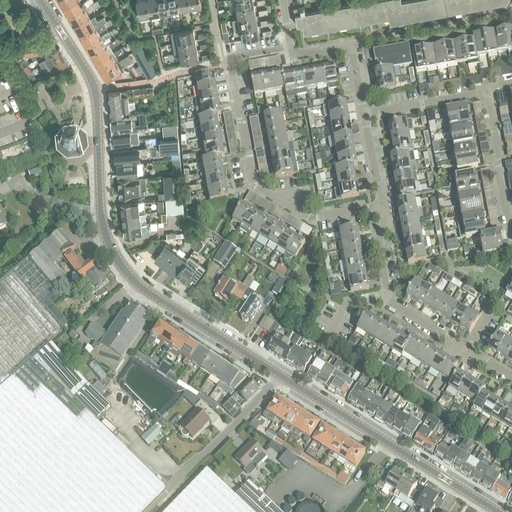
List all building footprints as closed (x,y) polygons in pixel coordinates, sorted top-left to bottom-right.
[(58,0),(63,9),(78,0),(58,0)] [(78,0),(63,9),(69,17),(94,2),(92,0),(87,0),(81,4),(78,0)] [(100,0),(97,0),(94,2),(69,17),(74,26),(89,17),(86,13),(103,3),(100,0)] [(140,18),(150,16),(147,0),(140,0),(137,1),(140,18)] [(158,0),(147,0),(150,16),(161,14),(158,0)] [(168,0),(158,0),(161,14),(171,12),(168,0)] [(179,0),(168,0),(171,12),(181,10),(179,0)] [(189,0),(179,0),(181,10),(191,9),(189,0)] [(200,0),(189,0),(191,9),(202,7),(200,0)] [(235,0),(237,8),(254,5),(253,0),(235,0)] [(406,0),(401,1),(400,0),(371,0),(301,13),(299,7),(294,8),(296,17),(297,26),(302,25),(304,33),(389,18),(390,23),(506,2),(507,0),(406,0)] [(237,8),(238,19),(256,15),(254,5),(237,8)] [(234,30),(240,29),(258,26),(256,15),(238,19),(232,20),(234,30)] [(75,28),(80,37),(104,23),(106,21),(104,17),(97,21),(94,16),(75,28)] [(106,21),(104,23),(107,26),(114,22),(112,18),(106,21)] [(107,26),(104,23),(80,37),(85,45),(100,36),(98,33),(107,27),(107,26)] [(260,36),(258,26),(240,29),(242,40),(260,36)] [(171,33),(173,44),(196,39),(194,29),(176,32),(171,33)] [(511,29),(503,31),(507,51),(511,50),(511,29)] [(90,54),(106,45),(112,41),(110,37),(111,36),(109,31),(100,36),(85,45),(90,54)] [(503,31),(493,33),(497,53),(507,51),(503,31)] [(493,33),(483,35),(487,55),(497,53),(493,33)] [(473,41),(476,57),(487,55),(483,35),(472,37),(473,41)] [(175,55),(180,54),(198,50),(196,39),(173,44),(175,55)] [(118,44),(115,40),(112,41),(106,45),(90,54),(95,63),(111,54),(108,50),(118,44)] [(463,43),(467,63),(468,67),(478,65),(477,61),(476,57),(473,41),(463,43)] [(457,65),(467,63),(463,43),(453,44),(457,65)] [(453,44),(443,46),(446,66),(457,65),(453,44)] [(377,62),(379,71),(379,72),(392,70),(412,66),(408,45),(373,51),(375,63),(377,62)] [(443,46),(433,48),(437,68),(446,66),(443,46)] [(39,56),(37,47),(24,48),(25,57),(39,56)] [(51,70),(69,63),(60,48),(45,54),(47,58),(44,60),(51,70)] [(121,48),(111,54),(95,63),(100,71),(116,62),(113,58),(123,52),(121,48)] [(133,52),(132,53),(147,78),(156,73),(141,48),(135,51),(133,52)] [(433,48),(423,50),(426,70),(437,68),(433,48)] [(200,60),(198,50),(180,54),(182,64),(200,60)] [(416,72),(426,70),(423,50),(412,52),(416,72)] [(128,55),(116,62),(100,71),(105,79),(108,80),(124,70),(122,67),(132,61),(128,55)] [(24,61),(21,64),(24,68),(23,68),(28,75),(29,75),(33,80),(34,80),(36,79),(32,72),(27,65),(24,61)] [(509,61),(499,63),(500,69),(502,78),(511,76),(511,75),(511,74),(510,66),(509,61)] [(323,69),(327,87),(328,92),(338,90),(334,67),(323,69)] [(323,69),(313,71),(316,89),(327,87),(323,69)] [(374,72),(376,84),(394,80),(392,70),(379,72),(379,71),(374,72)] [(313,71),(303,73),(306,91),(316,89),(313,71)] [(282,72),(272,74),(275,92),(284,90),(285,90),(282,76),(283,76),(282,72)] [(303,73),(292,74),(296,92),(306,91),(303,73)] [(194,78),(197,88),(215,85),(213,74),(194,78)] [(272,74),(261,76),(265,94),(275,92),(272,74)] [(292,74),(283,76),(282,76),(285,90),(284,90),(285,94),(296,92),(292,74)] [(254,96),(265,94),(261,76),(251,78),(254,96)] [(396,90),(394,80),(376,84),(378,94),(396,90)] [(192,89),(194,99),(217,95),(215,85),(197,88),(192,89)] [(133,97),(153,94),(152,88),(133,90),(133,97)] [(123,112),(129,111),(127,96),(121,97),(121,91),(107,93),(110,116),(123,114),(123,112)] [(194,99),(196,109),(219,105),(217,95),(194,99)] [(324,118),(330,117),(348,114),(346,103),(328,107),(323,108),(324,118)] [(198,119),(199,120),(217,116),(221,116),(219,105),(196,109),(196,110),(197,119),(198,119)] [(446,109),(448,120),(468,117),(467,106),(446,109)] [(427,112),(429,122),(436,121),(435,111),(427,112)] [(264,117),(266,128),(284,124),(282,114),(264,117)] [(330,117),(332,128),(350,124),(348,114),(330,117)] [(219,126),(217,116),(199,120),(201,130),(219,126)] [(112,132),(148,128),(147,123),(132,125),(131,117),(110,120),(112,132)] [(448,120),(450,131),(470,127),(468,117),(448,120)] [(389,125),(391,136),(408,133),(414,132),(412,121),(389,125)] [(266,128),(268,138),(286,134),(284,124),(266,128)] [(332,128),(334,138),(352,135),(350,124),(332,128)] [(221,136),(219,126),(201,130),(203,140),(221,136)] [(450,131),(452,141),(472,137),(470,127),(450,131)] [(138,131),(112,134),(114,146),(139,143),(138,131)] [(391,136),(393,146),(410,143),(408,133),(391,136)] [(268,138),(270,148),(287,144),(286,134),(268,138)] [(334,138),(336,148),(353,145),(352,135),(334,138)] [(221,136),(203,140),(205,150),(223,147),(221,136)] [(452,141),(454,151),(474,147),(472,137),(452,141)] [(61,145),(61,146),(58,146),(57,148),(57,152),(59,153),(62,153),(62,154),(63,154),(67,157),(67,158),(69,158),(75,157),(76,157),(76,156),(80,152),(81,150),(80,144),(79,143),(74,139),(73,138),(73,139),(67,139),(65,140),(66,140),(62,145),(61,145)] [(160,141),(153,142),(154,152),(161,151),(161,152),(176,151),(179,151),(178,139),(160,140),(160,141)] [(253,141),(255,151),(264,149),(262,140),(253,141)] [(393,146),(394,156),(408,154),(412,154),(410,143),(393,146)] [(270,148),(272,158),(294,154),(292,144),(287,144),(270,148)] [(336,148),(337,158),(355,155),(353,145),(336,148)] [(131,150),(115,151),(115,163),(139,161),(139,154),(147,153),(147,152),(146,149),(146,147),(131,149),(131,150)] [(225,157),(223,147),(205,150),(207,160),(221,158),(225,157)] [(454,151),(456,161),(476,158),(474,147),(454,151)] [(391,157),(393,167),(410,164),(415,163),(413,153),(412,154),(408,154),(394,156),(391,157)] [(272,158),(273,168),(296,164),(294,154),(272,158)] [(337,158),(339,168),(339,169),(353,166),(353,167),(357,166),(355,155),(337,158)] [(202,161),(204,171),(223,168),(221,158),(207,160),(202,161)] [(478,168),(476,158),(456,161),(457,172),(478,168)] [(181,175),(180,159),(172,160),(173,176),(181,175)] [(118,177),(140,174),(143,174),(142,162),(116,165),(118,177)] [(298,175),(296,164),(273,168),(275,179),(298,175)] [(393,167),(395,178),(412,175),(410,164),(393,167)] [(31,180),(42,175),(39,166),(27,171),(31,180)] [(335,169),(337,180),(355,177),(353,167),(353,166),(339,169),(339,168),(335,169)] [(206,181),(225,178),(223,168),(204,171),(206,181)] [(454,176),(456,187),(476,183),(474,173),(454,176)] [(395,178),(396,187),(414,184),(412,175),(395,178)] [(337,180),(339,190),(357,187),(355,177),(337,180)] [(145,178),(119,179),(120,196),(146,194),(145,178)] [(225,178),(206,181),(208,192),(227,188),(225,178)] [(456,187),(458,197),(478,194),(476,183),(456,187)] [(416,195),(414,184),(396,187),(398,198),(416,195)] [(171,198),(183,197),(182,186),(170,187),(171,198)] [(359,198),(357,187),(339,190),(334,191),(336,202),(359,198)] [(229,199),(227,188),(208,192),(210,202),(229,199)] [(458,197),(460,208),(480,204),(478,194),(458,197)] [(183,197),(171,198),(166,199),(167,214),(184,213),(183,197)] [(397,202),(399,213),(417,210),(415,199),(397,202)] [(121,205),(122,216),(144,213),(143,202),(121,205)] [(233,219),(242,225),(252,210),(243,204),(233,219)] [(460,208),(462,218),(482,214),(480,204),(460,208)] [(0,229),(9,225),(0,209),(0,229)] [(239,231),(248,236),(261,215),(252,210),(242,225),(239,231)] [(399,213),(401,224),(418,220),(417,210),(399,213)] [(122,216),(123,227),(146,224),(144,213),(122,216)] [(457,219),(458,229),(484,225),(482,214),(462,218),(457,219)] [(256,243),(260,236),(269,221),(261,215),(248,236),(247,237),(256,243)] [(401,224),(402,234),(420,231),(418,220),(401,224)] [(260,236),(269,242),(279,227),(269,221),(260,236)] [(146,228),(146,224),(123,227),(124,237),(135,236),(135,238),(147,237),(150,234),(149,230),(146,228)] [(465,239),(480,236),(485,235),(485,234),(484,225),(458,229),(460,240),(465,239)] [(288,232),(279,227),(269,242),(278,248),(288,232)] [(339,231),(341,242),(359,239),(357,228),(339,231)] [(402,234),(404,244),(422,241),(420,231),(402,234)] [(60,232),(28,259),(53,287),(63,278),(54,267),(63,259),(59,253),(62,251),(70,244),(60,232)] [(297,238),(288,232),(278,248),(287,254),(297,238)] [(480,236),(481,246),(501,242),(499,232),(485,234),(485,235),(480,236)] [(189,245),(193,248),(198,241),(194,238),(189,245)] [(305,243),(297,238),(287,254),(295,258),(305,243)] [(341,242),(343,252),(361,249),(359,239),(341,242)] [(406,254),(424,251),(427,250),(426,240),(422,241),(404,244),(406,254)] [(198,241),(194,246),(199,250),(203,245),(198,241)] [(155,257),(166,266),(176,252),(166,244),(164,246),(159,242),(156,245),(153,242),(148,248),(157,255),(155,257)] [(503,253),(501,242),(481,246),(483,256),(503,253)] [(224,271),(237,251),(225,244),(213,264),(224,271)] [(62,251),(59,253),(63,259),(75,274),(74,274),(73,275),(72,277),(72,278),(72,280),(72,281),(73,282),(74,283),(75,284),(76,284),(78,284),(79,284),(80,283),(81,283),(88,292),(94,288),(97,293),(96,296),(98,299),(102,299),(109,294),(105,288),(109,285),(97,269),(91,262),(85,266),(80,259),(77,261),(72,254),(76,253),(73,246),(62,251)] [(343,252),(345,263),(363,259),(361,249),(343,252)] [(426,262),(424,251),(406,254),(408,265),(426,262)] [(186,260),(176,252),(166,266),(176,273),(186,260)] [(187,282),(190,278),(195,282),(205,268),(189,256),(186,260),(176,273),(187,282)] [(0,387),(12,377),(62,333),(63,329),(59,324),(48,311),(47,310),(61,297),(53,287),(28,259),(28,260),(0,283),(0,387)] [(341,274),(347,273),(365,269),(363,259),(345,263),(339,264),(341,274)] [(347,273),(349,283),(367,280),(365,269),(347,273)] [(249,276),(242,286),(248,290),(255,280),(249,276)] [(271,276),(268,281),(275,285),(278,280),(271,276)] [(286,283),(280,279),(271,293),(277,297),(286,283)] [(369,291),(367,280),(349,283),(350,294),(369,291)] [(232,295),(241,301),(248,290),(242,286),(239,284),(238,285),(233,281),(230,285),(224,281),(214,296),(216,297),(215,298),(221,301),(222,300),(227,304),(232,295)] [(405,297),(414,303),(424,287),(415,282),(405,297)] [(423,308),(433,293),(437,287),(434,285),(432,286),(427,283),(424,287),(414,303),(423,308)] [(248,290),(241,301),(247,304),(240,316),(251,323),(262,305),(251,298),(254,294),(248,290)] [(423,308),(432,314),(442,298),(433,293),(423,308)] [(432,314),(441,319),(451,304),(442,298),(432,314)] [(441,319),(450,325),(460,309),(451,304),(441,319)] [(91,325),(85,335),(87,336),(86,337),(95,343),(91,349),(88,346),(85,351),(91,358),(115,374),(123,362),(121,361),(143,326),(141,325),(147,317),(131,306),(125,314),(123,312),(108,336),(91,325)] [(450,325),(459,330),(469,315),(460,309),(450,325)] [(356,330),(365,336),(375,320),(366,315),(356,330)] [(477,321),(469,315),(459,330),(468,336),(477,321)] [(69,316),(59,324),(63,329),(73,320),(69,316)] [(258,327),(263,330),(270,320),(265,317),(258,327)] [(263,330),(268,333),(274,323),(270,320),(263,330)] [(372,345),(374,341),(384,326),(375,320),(365,336),(363,340),(372,345)] [(280,327),(274,323),(268,333),(274,337),(280,327)] [(155,341),(160,344),(169,330),(169,329),(165,326),(164,327),(160,324),(148,342),(153,345),(155,341)] [(374,341),(383,347),(393,331),(384,326),(374,341)] [(163,353),(167,355),(179,337),(176,334),(175,334),(175,333),(172,330),(171,331),(169,330),(160,344),(166,348),(163,353)] [(487,350),(496,356),(506,340),(509,335),(499,330),(496,334),(487,350)] [(383,347),(392,352),(402,337),(393,331),(383,347)] [(73,332),(68,337),(73,342),(78,337),(73,332)] [(267,352),(275,357),(282,347),(284,348),(287,343),(276,336),(267,352)] [(176,355),(180,357),(189,343),(179,337),(167,355),(172,359),(175,354),(176,355)] [(286,363),(294,349),(296,346),(300,339),(296,337),(291,346),(287,343),(284,348),(282,347),(275,357),(286,363)] [(401,358),(403,354),(410,342),(402,337),(392,352),(401,358)] [(403,354),(411,359),(421,344),(412,339),(410,342),(403,354)] [(496,356),(505,361),(511,349),(511,343),(506,340),(496,356)] [(186,368),(189,364),(200,349),(196,346),(195,347),(189,343),(180,357),(185,361),(183,366),(186,368)] [(52,344),(36,358),(75,401),(82,408),(97,423),(111,409),(103,401),(91,390),(90,388),(75,370),(52,344)] [(411,359),(421,365),(430,350),(421,344),(411,359)] [(286,363),(295,369),(307,350),(303,347),(300,353),(294,349),(286,363)] [(189,364),(199,370),(209,356),(203,352),(203,351),(200,349),(189,364)] [(307,350),(295,369),(303,374),(315,355),(307,350)] [(421,365),(429,370),(439,355),(430,350),(421,365)] [(307,377),(316,383),(326,368),(320,364),(325,356),(321,353),(307,377)] [(135,357),(146,364),(148,361),(137,354),(135,357)] [(429,370),(438,376),(448,360),(439,355),(429,370)] [(199,370),(209,377),(219,363),(215,360),(215,359),(211,356),(210,357),(209,356),(199,370)] [(0,511),(141,511),(164,489),(127,452),(97,423),(82,408),(75,401),(36,358),(0,389),(0,511)] [(457,366),(448,360),(438,376),(447,381),(457,366)] [(146,364),(156,371),(158,367),(148,361),(146,364)] [(316,383),(326,389),(334,374),(338,369),(342,371),(344,366),(337,362),(331,371),(326,368),(316,383)] [(94,363),(89,367),(101,381),(106,376),(94,363)] [(209,377),(219,384),(229,369),(226,368),(227,366),(223,364),(222,365),(219,363),(209,377)] [(156,371),(166,378),(168,374),(158,367),(156,371)] [(235,373),(229,369),(219,384),(217,388),(230,397),(241,385),(246,380),(238,375),(239,374),(235,372),(235,373)] [(448,388),(457,394),(466,378),(457,372),(448,388)] [(360,376),(355,373),(351,380),(356,383),(360,376)] [(166,378),(176,385),(178,381),(168,374),(166,378)] [(326,389),(335,394),(344,380),(334,374),(326,389)] [(457,394),(466,399),(475,384),(466,378),(457,394)] [(352,386),(344,380),(335,394),(343,400),(352,386)] [(176,385),(185,391),(188,387),(178,381),(176,385)] [(248,382),(236,395),(228,403),(233,407),(235,404),(241,409),(258,391),(256,390),(255,387),(251,384),(249,383),(248,382)] [(466,399),(474,405),(475,405),(482,393),(485,389),(475,384),(466,399)] [(185,391),(186,391),(190,394),(195,398),(198,394),(188,387),(185,391)] [(347,402),(357,408),(365,394),(356,388),(347,402)] [(357,408),(366,414),(374,400),(370,397),(371,395),(367,392),(365,394),(357,408)] [(472,408),(481,414),(491,398),(482,393),(475,405),(474,405),(472,408)] [(195,398),(205,404),(208,400),(198,394),(195,398)] [(273,424),(276,419),(286,403),(277,398),(266,416),(266,417),(266,418),(266,419),(273,424)] [(481,414),(490,419),(500,404),(491,398),(481,414)] [(218,407),(208,400),(205,404),(216,411),(218,407)] [(366,414),(374,419),(383,405),(374,400),(366,414)] [(196,411),(180,428),(183,431),(181,433),(181,435),(182,437),(186,438),(189,436),(192,439),(208,422),(202,416),(209,409),(201,402),(194,409),(196,411)] [(276,419),(285,424),(294,409),(286,403),(276,419)] [(229,414),(233,410),(227,404),(223,408),(229,414)] [(383,425),(392,430),(401,416),(395,413),(399,406),(396,404),(392,411),(383,425)] [(490,419),(499,425),(509,409),(500,404),(490,419)] [(374,419),(383,425),(392,411),(383,405),(374,419)] [(290,434),(291,433),(303,414),(294,409),(285,424),(282,428),(290,434)] [(499,425),(508,430),(511,423),(511,411),(509,409),(499,425)] [(392,430),(401,436),(410,422),(406,419),(409,415),(404,412),(401,416),(392,430)] [(299,438),(301,434),(311,419),(303,414),(291,433),(299,438)] [(161,418),(157,423),(164,430),(169,426),(163,420),(161,418)] [(423,450),(437,427),(439,423),(430,418),(427,422),(432,424),(428,430),(424,427),(413,444),(423,450)] [(319,425),(311,419),(301,434),(306,437),(303,441),(307,444),(319,425)] [(412,419),(410,422),(401,436),(410,442),(421,425),(412,419)] [(467,426),(472,429),(474,425),(475,425),(477,421),(470,419),(467,426)] [(313,442),(322,447),(331,432),(322,426),(313,442)] [(437,427),(423,450),(432,455),(441,442),(434,438),(440,429),(437,427)] [(147,448),(160,435),(153,428),(140,441),(147,448)] [(256,432),(265,437),(267,433),(258,428),(256,432)] [(484,436),(490,440),(492,436),(495,432),(489,428),(484,436)] [(273,442),(275,438),(277,435),(269,430),(267,433),(265,437),(273,442)] [(322,447),(330,453),(340,437),(331,432),(322,447)] [(334,455),(338,458),(348,443),(340,437),(330,453),(328,456),(332,459),(334,455)] [(273,442),(281,447),(284,443),(275,438),(273,442)] [(251,442),(234,459),(251,476),(267,459),(262,454),(262,453),(251,442)] [(452,468),(461,474),(470,460),(465,457),(472,445),(468,442),(464,450),(452,468)] [(281,447),(290,452),(292,449),(284,443),(281,447)] [(338,458),(347,463),(356,448),(348,443),(338,458)] [(434,457),(443,463),(452,449),(442,443),(434,457)] [(457,452),(452,449),(443,463),(452,468),(464,450),(460,447),(457,452)] [(365,453),(356,448),(347,463),(355,469),(365,453)] [(290,452),(300,459),(303,455),(292,449),(290,452)] [(305,454),(314,460),(317,455),(308,450),(305,454)] [(288,470),(297,461),(287,452),(278,461),(288,470)] [(471,479),(479,466),(485,458),(485,457),(481,454),(475,463),(470,460),(461,474),(471,479)] [(300,459),(306,462),(310,465),(313,461),(303,455),(300,459)] [(310,465),(319,470),(321,466),(313,461),(310,465)] [(319,470),(327,475),(330,471),(321,466),(319,470)] [(489,471),(479,466),(471,479),(470,480),(480,486),(489,471)] [(480,486),(489,492),(498,477),(493,474),(496,469),(492,466),(489,471),(480,486)] [(250,511),(235,497),(207,470),(176,502),(165,511),(250,511)] [(327,475),(336,480),(338,477),(330,471),(327,475)] [(376,487),(393,498),(406,478),(395,471),(392,476),(385,472),(376,487)] [(345,481),(338,477),(336,480),(343,485),(345,481)] [(500,477),(497,483),(491,493),(505,502),(511,491),(511,488),(511,486),(504,481),(505,480),(500,477)] [(416,485),(406,478),(393,498),(410,508),(420,494),(413,490),(416,485)] [(248,483),(235,497),(250,511),(279,511),(262,494),(261,495),(248,483)] [(419,495),(413,504),(417,507),(426,492),(423,489),(419,495)] [(322,511),(299,491),(288,503),(292,507),(289,511),(322,511)] [(432,507),(437,499),(433,496),(432,494),(428,491),(426,492),(417,507),(416,507),(421,510),(420,511),(431,511),(434,508),(432,507)] [(379,503),(377,507),(384,511),(387,508),(379,503)]
